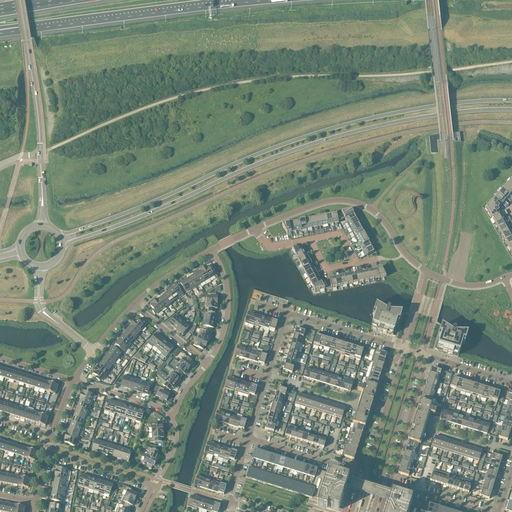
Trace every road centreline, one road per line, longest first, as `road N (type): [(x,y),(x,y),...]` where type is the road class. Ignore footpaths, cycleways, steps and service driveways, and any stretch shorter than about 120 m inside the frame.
road 1 (secondary): [(511,100),(433,105),(309,133),(58,235)]
road 2 (secondary): [(61,245),(312,142),(434,113),(511,109)]
road 3 (tertiary): [(41,225),(38,120),(19,0)]
road 4 (motorway): [(30,28),(254,0)]
road 5 (residential): [(427,273),(378,214),(354,202),(323,202),(255,229)]
road 6 (residential): [(405,349),(351,511)]
road 7 (residential): [(372,511),(418,353)]
road 8 (residential): [(405,349),(286,313)]
road 9 (residential): [(207,363),(228,303),(211,249)]
